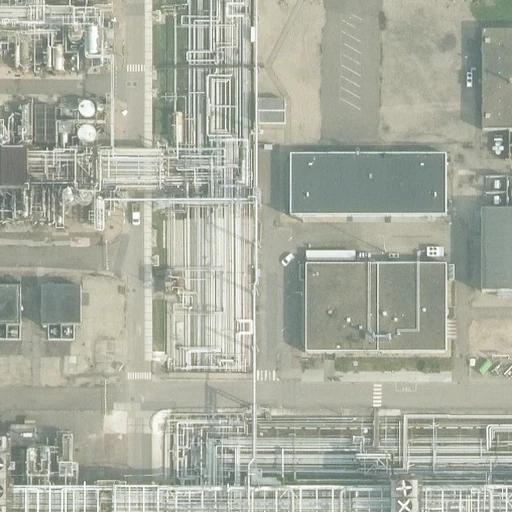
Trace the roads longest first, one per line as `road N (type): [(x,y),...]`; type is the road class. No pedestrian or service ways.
road 1 (unknown): [(284,406),(282,256),(299,231),(459,231),(472,298),(511,304)]
road 2 (unknown): [(143,406),(0,400)]
